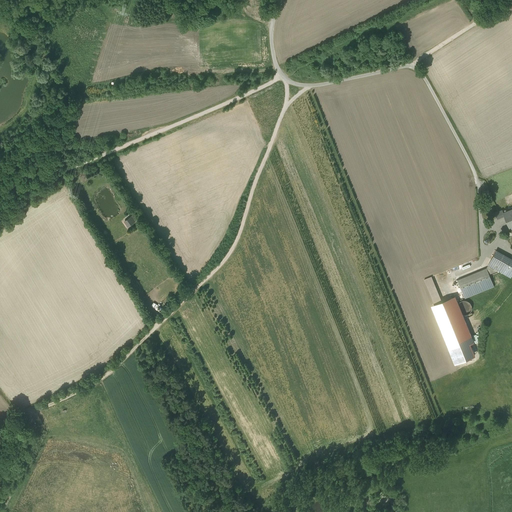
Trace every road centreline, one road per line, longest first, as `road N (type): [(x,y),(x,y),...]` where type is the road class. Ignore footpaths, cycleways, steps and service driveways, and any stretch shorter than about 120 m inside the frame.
road 1 (track): [(0,393),(14,412),(39,408),(109,374),(133,352),(234,247),(286,108)]
road 2 (unclassified): [(280,0),(272,53),(292,83),(312,86),(414,63),(420,69),(476,175),(480,226)]
road 3 (track): [(0,162),(44,100),(62,88),(180,64),(191,72),(276,67)]
road 4 (track): [(0,196),(282,76)]
